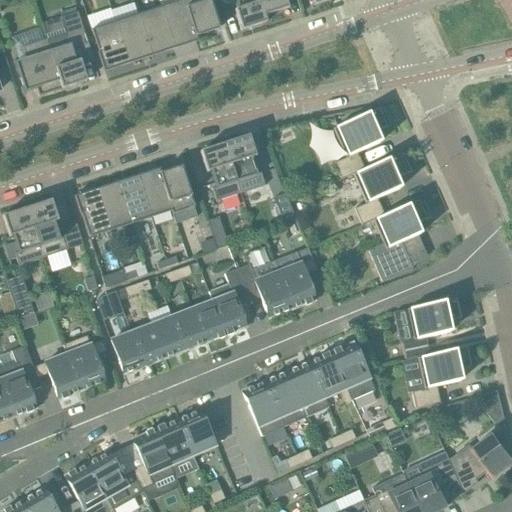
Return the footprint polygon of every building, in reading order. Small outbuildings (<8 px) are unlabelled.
[(173,48),(174,50),(197,42),(195,38),(189,17),(182,0),(160,8),(167,28),(173,48)] [(209,0),(183,0),(195,38),(219,30),(209,0)] [(241,31),(265,23),(257,0),(234,0),(238,9),(234,10),(241,31)] [(257,0),(265,23),(266,23),(264,17),(288,9),(284,0),(257,0)] [(151,56),(151,57),(174,50),(173,48),(167,28),(160,8),(137,15),(144,35),(151,56)] [(65,34),(46,40),(62,90),(86,82),(79,61),(76,62),(71,49),(87,44),(77,13),(61,18),(65,34)] [(115,22),(128,64),(151,57),(151,56),(144,35),(137,15),(115,22)] [(103,73),(128,64),(115,22),(91,30),(98,53),(97,53),(103,73)] [(38,97),(62,90),(46,40),(22,47),(26,59),(14,63),(24,93),(36,89),(38,97)] [(334,164),(341,180),(364,170),(357,153),(378,144),(373,134),(386,128),(378,109),(336,128),(333,130),(345,159),(334,164)] [(248,136),(224,144),(240,194),(264,186),(260,173),(256,174),(251,158),(255,157),(248,136)] [(216,202),(240,194),(224,144),(223,144),(199,152),(206,173),(210,172),(216,189),(212,190),(216,202)] [(364,170),(341,180),(353,175),(365,204),(354,209),(361,226),(372,221),(384,216),(377,199),(398,190),(393,180),(406,174),(398,155),(364,170)] [(172,211),(176,224),(197,217),(181,167),(160,173),(159,169),(158,169),(172,211)] [(151,218),(172,211),(158,169),(137,176),(138,177),(144,198),(151,218)] [(124,204),(130,225),(151,218),(144,198),(138,177),(137,176),(117,183),(117,184),(124,204)] [(117,183),(96,189),(97,191),(101,205),(106,219),(110,231),(130,225),(124,204),(117,184),(117,183)] [(81,215),(88,238),(110,231),(106,219),(101,205),(97,191),(96,189),(73,197),(79,215),(81,215)] [(296,222),(290,207),(285,194),(274,198),(279,211),(284,226),(296,222)] [(26,209),(42,258),(67,251),(83,245),(76,224),(56,231),(53,223),(57,222),(50,201),(26,209)] [(418,201),(384,216),(372,221),(383,244),(368,251),(382,283),(412,269),(401,243),(418,236),(413,226),(426,220),(418,201)] [(18,266),(42,258),(26,209),(2,217),(9,237),(12,236),(18,252),(14,254),(18,266)] [(207,222),(213,238),(216,249),(217,250),(228,246),(218,218),(207,222)] [(213,238),(199,243),(203,254),(216,249),(213,238)] [(295,253),(272,262),(277,273),(291,310),(304,305),(304,307),(311,304),(310,302),(314,301),(304,275),(315,271),(311,260),(299,265),(295,253)] [(165,259),(167,266),(177,262),(174,256),(165,259)] [(165,259),(155,262),(158,269),(167,266),(165,259)] [(249,265),(236,270),(249,302),(259,298),(267,319),(291,310),(277,273),(272,262),(251,270),(249,265)] [(177,270),(180,280),(191,276),(188,266),(177,270)] [(105,287),(126,280),(124,273),(123,269),(101,277),(105,287)] [(124,273),(126,280),(136,276),(133,270),(124,273)] [(169,284),(180,280),(177,270),(165,274),(169,284)] [(232,333),(245,328),(237,307),(249,302),(236,270),(225,274),(229,284),(208,293),(211,302),(224,336),(225,335),(226,337),(232,334),(232,333)] [(33,314),(21,277),(6,282),(9,293),(17,315),(18,319),(30,315),(33,314)] [(97,288),(93,277),(84,280),(87,291),(97,288)] [(147,281),(136,285),(139,294),(150,290),(147,281)] [(139,294),(136,285),(124,289),(128,298),(139,294)] [(118,301),(115,292),(103,296),(107,305),(118,301)] [(9,293),(0,296),(0,302),(6,319),(17,315),(9,293)] [(401,344),(405,361),(430,356),(426,338),(448,333),(446,322),(459,319),(455,299),(410,309),(406,310),(413,341),(401,344)] [(191,310),(204,343),(217,339),(217,340),(224,338),(223,336),(224,336),(211,302),(191,310)] [(191,310),(171,318),(184,351),(204,343),(191,310)] [(171,318),(151,325),(164,359),(184,351),(171,318)] [(151,325),(131,333),(144,367),(164,359),(151,325)] [(124,336),(110,341),(123,375),(144,367),(131,333),(124,336)] [(63,345),(81,391),(104,382),(94,356),(105,352),(101,341),(90,346),(86,336),(63,345)] [(333,352),(330,353),(346,389),(351,400),(373,390),(369,379),(353,343),(340,349),(339,348),(332,351),(333,352)] [(68,396),(81,391),(63,345),(62,346),(66,355),(44,364),(33,368),(37,379),(48,375),(58,400),(61,399),(62,401),(69,398),(68,396)] [(0,370),(0,385),(12,418),(25,413),(26,415),(33,412),(32,410),(36,409),(28,391),(40,386),(37,379),(33,368),(24,346),(11,351),(16,364),(0,370)] [(430,356),(405,361),(417,359),(424,390),(412,392),(416,410),(440,405),(437,387),(459,382),(456,371),(470,368),(466,348),(430,356)] [(325,399),(346,389),(330,353),(328,354),(327,353),(320,356),(321,357),(308,363),(328,408),(329,408),(325,399)] [(308,363),(286,373),(306,418),(328,408),(308,363)] [(284,427),(306,418),(286,373),(265,382),(284,427)] [(265,382),(242,392),(257,428),(261,437),(284,427),(265,382)] [(0,422),(12,418),(0,386),(0,422)] [(199,410),(176,420),(192,456),(215,446),(199,410)] [(394,421),(392,417),(381,422),(383,426),(385,431),(396,426),(394,421)] [(157,429),(154,430),(170,466),(192,456),(176,420),(164,426),(163,424),(156,427),(157,429)] [(491,434),(502,448),(508,444),(503,425),(491,434)] [(137,451),(125,457),(132,471),(138,481),(141,488),(142,489),(151,485),(174,475),(170,466),(154,430),(152,431),(151,429),(145,432),(145,434),(132,440),(137,451)] [(351,430),(340,435),(344,444),(355,439),(351,430)] [(385,436),(390,446),(400,441),(395,431),(385,436)] [(344,444),(340,435),(329,440),(333,450),(344,444)] [(448,461),(463,494),(477,484),(475,481),(486,473),(491,481),(510,466),(488,437),(471,450),(468,446),(448,461)] [(307,450),(296,455),(300,465),(311,460),(307,450)] [(343,456),(349,469),(363,463),(357,450),(343,456)] [(443,451),(419,462),(426,478),(408,486),(419,511),(438,511),(444,510),(440,501),(449,497),(451,500),(463,494),(448,461),(443,451)] [(108,452),(86,465),(112,509),(142,492),(143,491),(142,489),(141,488),(138,481),(132,471),(125,457),(114,463),(108,452)] [(289,470),(300,465),(296,455),(285,460),(289,470)] [(78,501),(68,507),(71,511),(106,511),(112,509),(86,465),(74,472),(73,470),(67,474),(68,475),(65,477),(78,501)] [(314,468),(302,473),(305,481),(318,476),(314,468)] [(375,496),(363,501),(368,511),(419,511),(408,486),(402,474),(371,489),(375,496)] [(71,511),(68,507),(57,511),(44,489),(22,501),(28,511),(71,511)] [(220,491),(209,496),(213,505),(224,500),(223,499),(220,491)] [(28,511),(22,501),(10,508),(9,507),(3,511),(28,511)] [(339,511),(334,501),(316,509),(317,511),(368,511),(363,501),(340,511),(339,511)]
